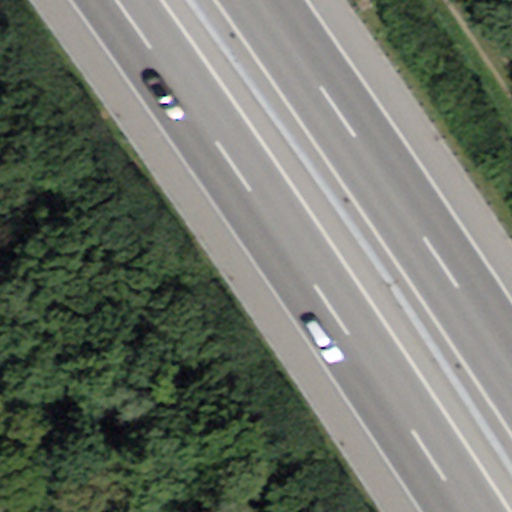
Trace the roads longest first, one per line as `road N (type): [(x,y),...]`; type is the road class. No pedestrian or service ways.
road 1 (motorway): [(113,0),(462,511)]
road 2 (motorway): [(511,372),(256,0)]
